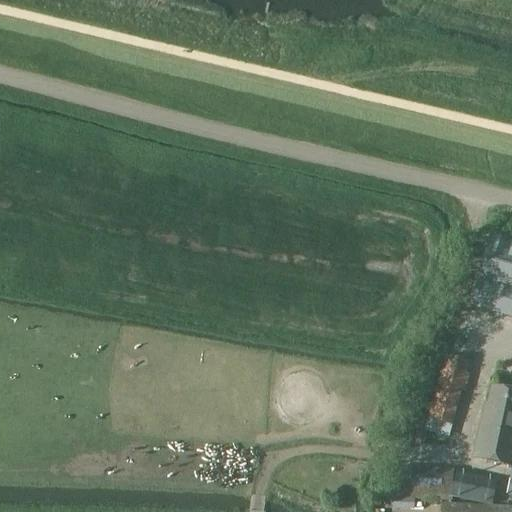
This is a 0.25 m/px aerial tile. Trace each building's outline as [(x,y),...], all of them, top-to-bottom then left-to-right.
[(511,237),(491,231),(469,308),(511,319),(511,237)] [(450,433),(467,374),(444,368),(427,426),(450,433)] [(511,392),(490,387),(472,461),(511,470),(506,497),(511,497),(511,392)] [(451,499),(452,472),(391,469),(390,497),(451,499)] [(490,503),(494,480),(460,474),(455,496),(490,503)] [(390,502),(390,511),(414,511),(414,501),(391,500),(390,502)]
